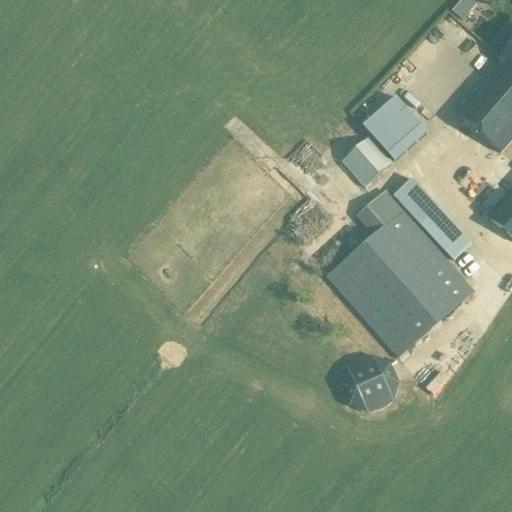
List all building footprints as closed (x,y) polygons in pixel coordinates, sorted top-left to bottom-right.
[(511,46),(499,61),(502,63),(456,117),(500,154),(511,139),(511,46)] [(395,162),(428,133),(397,98),(364,127),(395,162)] [(364,190),(394,164),(371,139),(342,164),(364,190)] [(440,210),(415,182),(395,200),(420,227),(421,227),(453,262),(472,245),(440,210)] [(511,241),(511,195),(507,201),(496,191),(478,212),(511,241)] [(376,201),(356,219),(372,240),(327,279),(398,360),(474,293),(386,192),(376,201)] [(362,358),(344,372),(342,394),(356,412),(379,415),(397,401),(399,378),(385,360),(362,358)]
